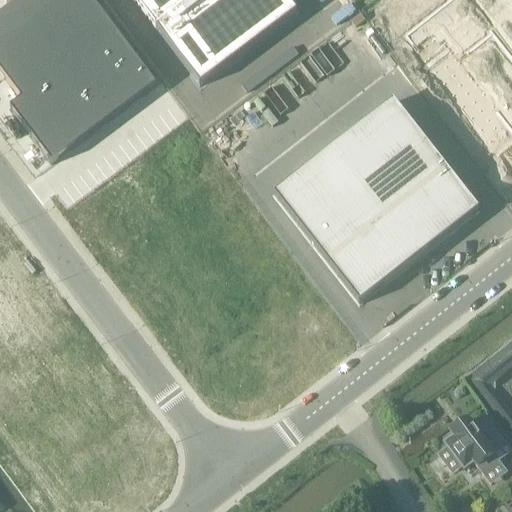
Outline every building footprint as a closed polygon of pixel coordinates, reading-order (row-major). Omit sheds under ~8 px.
[(15,8),(0,18),(0,74),(21,103),(10,111),(52,167),(156,89),(89,0),(25,0),(15,8)] [(132,0),(199,89),(297,15),(285,0),(132,0)] [(511,0),(448,0),(403,36),(425,64),(444,49),(511,135),(511,0)] [(393,103),(272,198),(359,308),(479,213),(393,103)] [(0,280),(0,454),(45,511),(110,511),(153,474),(0,280)] [(467,423),(443,441),(447,446),(445,447),(464,472),(473,464),(483,477),(499,465),(492,456),(506,446),(484,417),(470,427),(467,423)]
